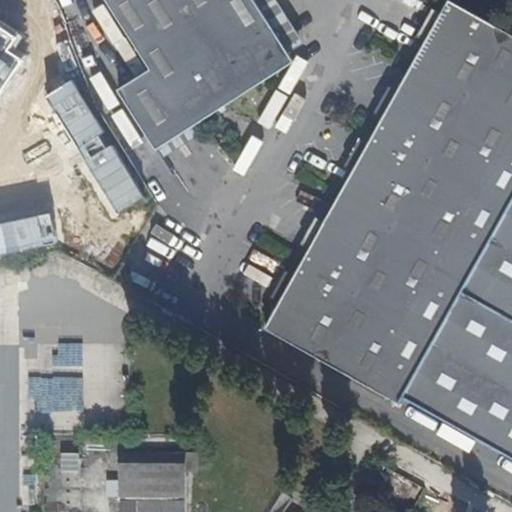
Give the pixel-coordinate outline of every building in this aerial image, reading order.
[(103,0),(147,68),(115,89),(154,150),(207,116),(211,122),(236,106),(229,96),(240,89),(243,94),(293,62),(287,53),(252,0),(103,0)] [(252,0),(287,53),(302,43),(273,0),(252,0)] [(511,41),(446,3),(266,329),(400,403),(402,399),(511,460),(511,41)] [(0,93),(25,56),(12,47),(21,34),(0,20),(0,93)] [(229,96),(236,106),(247,99),(243,94),(240,89),(229,96)] [(236,106),(211,122),(216,130),(241,114),(236,106)] [(181,511),(182,470),(116,470),(115,511),(181,511)]
